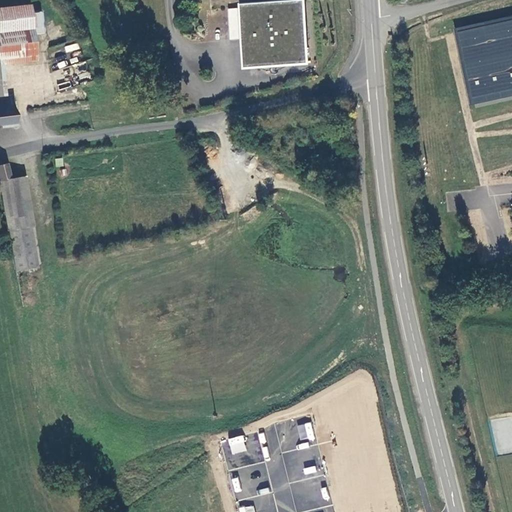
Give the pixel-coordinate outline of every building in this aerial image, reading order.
[(280,6),(280,3),(265,4),(265,7),(243,9),(247,68),(255,67),(260,70),(263,71),(265,72),(269,73),(274,73),(277,72),(281,71),(284,70),(287,68),(291,65),(306,64),(302,5),(280,6)] [(0,55),(34,52),(29,7),(0,10),(0,55)] [(511,17),(484,24),(489,44),(493,44),(494,49),(464,56),(474,98),(511,90),(511,17)] [(489,44),(484,24),(454,30),(471,104),(511,95),(511,90),(474,98),(464,56),(494,49),(493,44),(489,44)] [(0,127),(12,126),(11,103),(2,104),(1,96),(0,95),(0,127)] [(2,104),(11,103),(10,95),(1,96),(2,104)] [(0,181),(10,179),(6,164),(0,165),(0,181)] [(0,194),(3,215),(7,231),(8,231),(15,272),(34,269),(18,178),(10,179),(0,181),(0,194)]
